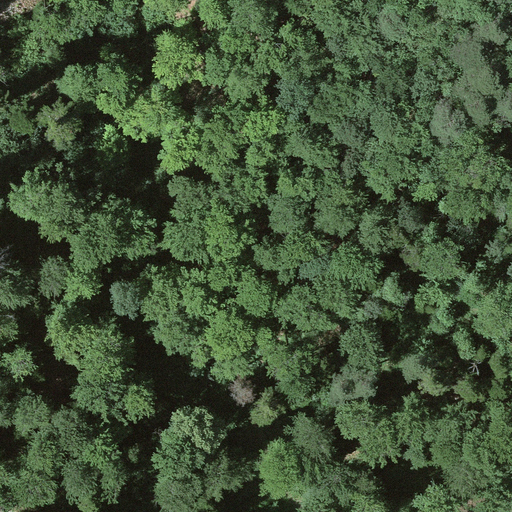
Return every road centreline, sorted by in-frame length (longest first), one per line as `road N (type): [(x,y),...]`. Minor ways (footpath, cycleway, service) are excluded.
road 1 (track): [(291,511),(225,347),(207,271),(140,143),(141,0)]
road 2 (track): [(0,495),(50,504),(277,477)]
